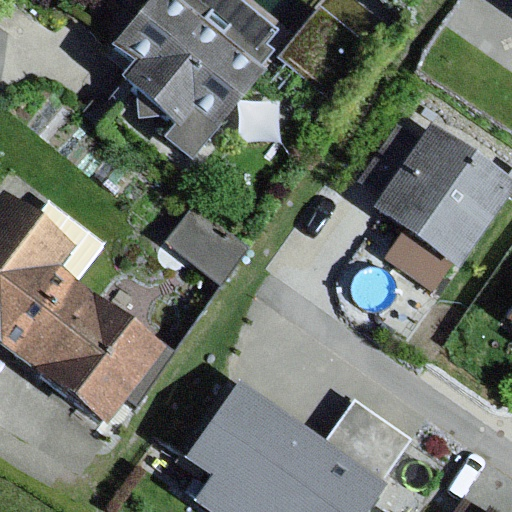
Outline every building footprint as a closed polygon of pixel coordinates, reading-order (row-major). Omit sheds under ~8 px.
[(284,30),(246,0),(150,0),(116,43),(136,60),(125,74),(184,122),(173,136),(196,155),(281,51),(272,44),(284,30)] [(369,46),(320,7),(279,58),(329,97),(369,46)] [(421,141),(397,124),(358,180),(380,195),(372,206),(406,230),(386,260),(434,292),(453,264),(460,270),(511,193),(511,179),(432,125),(421,141)] [(77,245),(6,190),(0,198),(0,342),(106,422),(169,347),(64,266),(77,245)] [(195,205),(166,243),(223,286),(251,248),(195,205)] [(414,439),(357,399),(327,441),(240,381),(189,456),(214,473),(195,500),(212,511),(368,511),(388,483),(385,481),(414,439)] [(487,511),(485,511),(463,497),(453,511),(500,511),(491,506),(487,511)]
